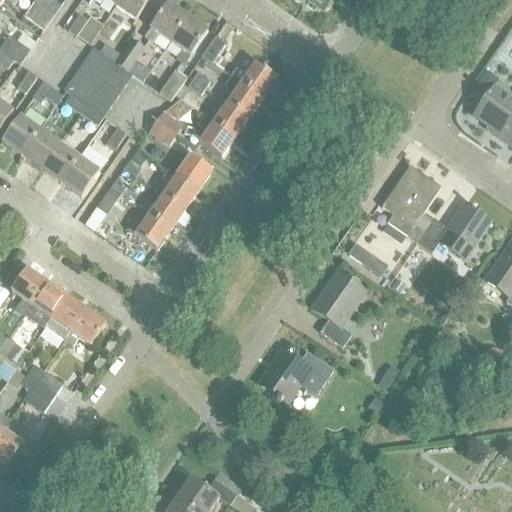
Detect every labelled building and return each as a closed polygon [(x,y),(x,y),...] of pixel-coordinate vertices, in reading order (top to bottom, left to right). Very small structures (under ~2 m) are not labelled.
[(0,0),(0,6),(4,1),(14,8),(19,0),(0,0)] [(47,0),(36,0),(32,6),(52,20),(60,9),(47,0)] [(99,0),(114,10),(121,0),(99,0)] [(121,0),(114,10),(135,24),(151,0),(121,0)] [(301,0),(323,15),(333,0),(301,0)] [(52,20),(32,6),(22,21),(42,35),(52,20)] [(156,38),(167,47),(186,21),(167,7),(143,40),(151,46),(156,38)] [(68,34),(88,48),(102,28),(91,20),(88,23),(80,17),(68,34)] [(186,21),(167,47),(180,55),(174,63),(182,68),(206,35),(186,21)] [(0,50),(0,54),(20,68),(29,54),(8,40),(0,50)] [(201,61),(211,68),(225,48),(214,41),(201,61)] [(132,44),(121,59),(116,67),(128,76),(143,52),(132,44)] [(104,48),(99,56),(116,67),(121,59),(104,48)] [(128,76),(116,67),(99,56),(93,52),(64,95),(70,99),(84,109),(104,122),(133,79),(128,76)] [(0,55),(0,67),(8,73),(14,65),(0,55)] [(236,71),(230,80),(262,102),(276,82),(255,67),(247,78),(236,71)] [(18,91),(26,97),(37,80),(29,74),(18,91)] [(159,97),(171,105),(186,82),(175,74),(159,97)] [(198,75),(192,83),(205,92),(211,84),(198,75)] [(221,103),(227,107),(248,122),(262,102),(230,80),(224,89),(229,92),(221,103)] [(205,92),(192,83),(188,89),(201,98),(205,92)] [(44,85),(43,86),(32,101),(41,107),(52,90),(44,85)] [(475,117),(510,141),(511,137),(511,102),(493,90),(488,97),(486,96),(484,99),(486,101),(475,117)] [(64,106),(79,117),(84,109),(70,99),(67,103),(64,106)] [(0,106),(0,133),(13,116),(0,106)] [(227,107),(213,126),(235,141),(248,122),(227,107)] [(98,130),(104,122),(84,109),(79,117),(98,130)] [(162,117),(155,127),(175,140),(182,131),(162,117)] [(1,146),(22,160),(39,134),(19,120),(1,146)] [(235,141),(213,126),(204,120),(198,129),(207,136),(200,147),(221,161),(235,141)] [(175,140),(155,127),(148,137),(168,150),(175,140)] [(126,138),(117,132),(106,148),(115,154),(126,138)] [(22,160),(41,174),(59,148),(39,134),(22,160)] [(41,174),(61,188),(80,162),(59,148),(41,174)] [(367,155),(373,159),(377,153),(371,149),(367,155)] [(190,160),(176,180),(198,195),(212,175),(190,160)] [(80,162),(61,188),(82,202),(100,176),(80,162)] [(129,165),(123,172),(136,181),(141,173),(129,165)] [(421,216),(440,190),(410,169),(382,209),(394,217),(388,226),(417,246),(432,224),(421,216)] [(136,181),(123,172),(119,179),(131,188),(136,181)] [(176,180),(163,200),(184,215),(198,195),(176,180)] [(115,186),(110,192),(120,199),(125,192),(115,186)] [(96,212),(107,220),(121,200),(110,192),(96,212)] [(141,213),(142,214),(171,234),(184,215),(163,200),(156,209),(148,203),(141,213)] [(432,224),(417,246),(432,256),(438,247),(463,264),(490,225),(464,207),(445,235),(440,231),(443,228),(434,222),(433,224),(432,224)] [(171,234),(142,214),(128,234),(157,254),(171,234)] [(511,245),(486,283),(509,300),(505,306),(511,310),(511,245)] [(11,296),(31,309),(46,287),(26,273),(11,296)] [(337,276),(327,289),(311,312),(329,324),(320,336),(342,351),(351,339),(340,331),(365,295),(337,276)] [(0,284),(0,309),(1,310),(14,287),(2,281),(0,284)] [(34,325),(45,332),(66,301),(46,287),(31,309),(23,320),(33,327),(34,325)] [(45,332),(64,345),(86,315),(66,301),(45,332)] [(86,315),(64,345),(72,351),(78,342),(90,350),(106,329),(86,315)] [(0,353),(0,354),(19,368),(29,355),(16,346),(15,347),(8,342),(0,353)] [(316,399),(326,384),(332,374),(307,356),(300,366),(282,354),(272,368),(274,370),(261,389),(277,401),(276,403),(281,406),(282,404),(287,408),(300,388),(316,399)] [(0,379),(8,385),(16,373),(0,361),(0,379)] [(390,367),(382,385),(392,389),(400,371),(390,367)] [(27,380),(36,386),(44,375),(35,369),(27,380)] [(22,389),(30,395),(36,386),(27,380),(26,380),(16,373),(8,385),(19,393),(22,389)] [(44,375),(36,386),(55,400),(63,389),(44,375)] [(36,386),(30,395),(24,403),(43,417),(55,400),(36,386)] [(0,438),(9,425),(0,418),(0,438)] [(9,425),(0,438),(0,465),(7,470),(22,448),(11,441),(18,431),(9,425)] [(190,483),(176,503),(189,511),(211,511),(219,501),(234,511),(256,511),(238,499),(243,492),(219,475),(206,494),(190,483)] [(189,511),(176,503),(169,511),(189,511)]
